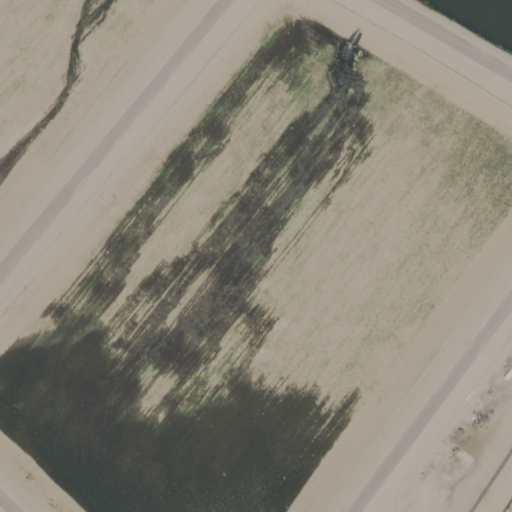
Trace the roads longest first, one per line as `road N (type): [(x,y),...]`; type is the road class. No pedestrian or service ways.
road 1 (track): [(381,0),(511,77),(349,511)]
road 2 (track): [(221,0),(0,269)]
